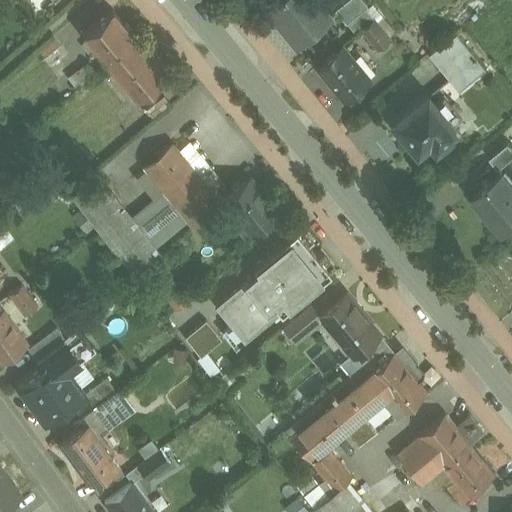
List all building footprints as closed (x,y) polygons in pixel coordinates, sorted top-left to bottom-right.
[(319,0),(271,0),(266,5),(297,42),(331,14),(319,0)] [(364,0),(345,0),(335,8),(347,22),(368,5),(364,0)] [(113,9),(84,33),(110,65),(140,41),(113,9)] [(392,39),(375,18),(361,29),(379,50),(392,39)] [(458,34),(429,55),(450,80),(478,58),(458,34)] [(140,41),(110,65),(137,98),(166,74),(140,41)] [(343,45),(317,66),(344,99),(347,97),(351,101),(362,91),(358,88),(370,78),(343,45)] [(416,82),(435,68),(429,59),(410,73),(416,82)] [(78,86),(91,75),(84,66),(71,78),(78,86)] [(435,104),(428,95),(394,122),(396,125),(394,126),(394,130),(400,136),(404,137),(405,136),(418,151),(430,141),(436,149),(458,131),(444,114),(453,107),(444,97),(435,104)] [(511,146),(509,142),(490,158),(499,169),(511,158),(511,146)] [(223,206),(171,143),(145,165),(167,192),(188,217),(197,228),(223,206)] [(0,168),(10,161),(0,148),(0,168)] [(511,182),(503,171),(474,195),(504,232),(511,225),(511,182)] [(268,197),(251,176),(223,199),(241,220),(236,224),(246,237),(280,209),(269,196),(268,197)] [(126,226),(91,182),(73,196),(84,209),(95,224),(142,284),(160,270),(146,251),(126,226)] [(167,192),(126,226),(146,251),(188,217),(167,192)] [(95,224),(84,209),(77,215),(88,229),(95,224)] [(330,274),(296,231),(253,265),(256,269),(213,303),(230,324),(220,331),(235,349),(330,274)] [(171,277),(159,286),(178,310),(189,300),(171,277)] [(23,284),(10,293),(25,315),(38,305),(23,284)] [(389,343),(346,292),(319,314),(324,320),(343,343),(342,344),(350,354),(352,357),(353,356),(361,366),(389,343)] [(29,343),(0,303),(0,359),(2,362),(29,343)] [(311,305),(282,329),(295,345),(324,320),(319,314),(311,305)] [(206,319),(184,336),(200,356),(222,338),(206,319)] [(57,326),(29,348),(37,359),(64,339),(66,338),(57,326)] [(91,355),(74,332),(66,338),(64,339),(81,362),(91,355)] [(37,359),(36,360),(42,367),(18,384),(47,424),(57,416),(58,411),(57,408),(81,390),(68,371),(81,362),(64,339),(37,359)] [(361,366),(285,429),(291,436),(349,389),(367,374),(395,351),(389,343),(361,366)] [(402,351),(399,350),(396,352),(395,351),(367,374),(385,395),(399,412),(400,413),(427,390),(419,380),(420,379),(420,377),(417,374),(417,372),(412,365),(410,365),(408,367),(404,362),(407,360),(407,356),(402,351)] [(349,389),(291,436),(309,457),(364,413),(385,395),(367,374),(349,389)] [(107,377),(71,403),(81,416),(94,407),(117,390),(107,377)] [(116,392),(108,398),(122,417),(130,411),(116,392)] [(385,395),(364,413),(377,429),(399,412),(385,395)] [(94,407),(94,408),(108,428),(122,418),(122,417),(108,398),(94,407)] [(87,424),(62,443),(87,476),(90,474),(94,480),(118,463),(97,436),(108,428),(94,408),(94,407),(81,416),(87,424)] [(497,475),(446,413),(418,435),(419,436),(455,480),(449,486),(462,503),(497,475)] [(455,480),(419,436),(397,453),(422,483),(436,471),(449,486),(455,480)] [(329,447),(312,461),(335,490),(346,482),(353,476),(329,447)] [(160,448),(130,470),(137,479),(145,473),(149,479),(171,463),(160,448)] [(118,463),(94,480),(90,474),(87,476),(99,493),(125,473),(118,463)] [(0,466),(0,511),(21,496),(0,466)] [(133,481),(105,501),(113,511),(159,511),(164,508),(154,495),(147,500),(133,481)] [(374,511),(361,495),(358,497),(346,482),(335,490),(315,508),(318,511),(374,511)] [(291,511),(312,511),(301,497),(288,507),(291,511)] [(213,511),(207,503),(195,511),(213,511)]
